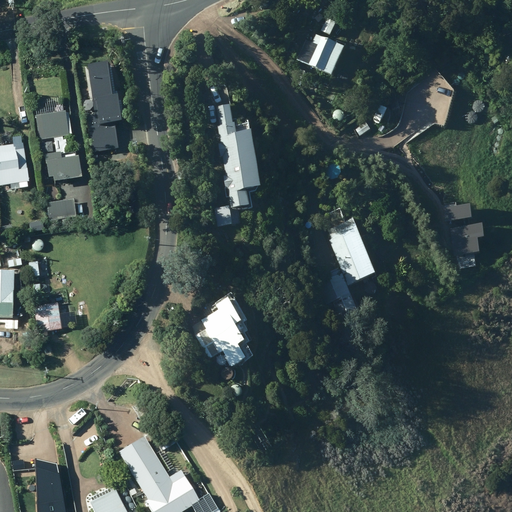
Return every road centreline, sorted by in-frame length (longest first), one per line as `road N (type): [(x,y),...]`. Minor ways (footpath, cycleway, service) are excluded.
road 1 (tertiary): [(0,396),(49,394),(96,371),(138,325),(157,287),(165,196),(138,8)]
road 2 (tertiary): [(0,31),(138,8)]
